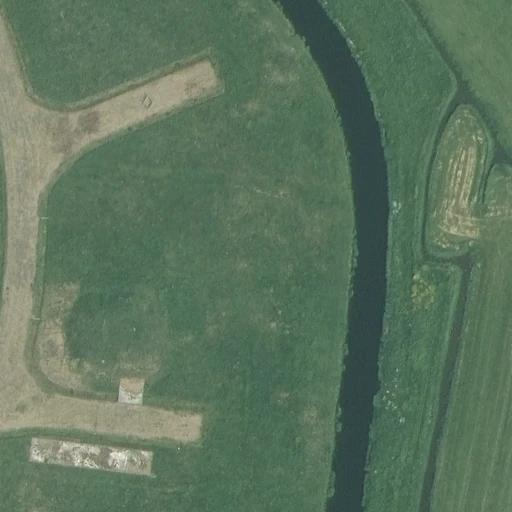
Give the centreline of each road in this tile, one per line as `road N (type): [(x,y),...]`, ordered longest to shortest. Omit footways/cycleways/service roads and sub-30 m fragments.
road 1 (track): [(0,375),(23,273),(26,195),(25,148),(0,45)]
road 2 (track): [(0,394),(58,410),(204,427)]
road 3 (track): [(25,148),(213,76)]
